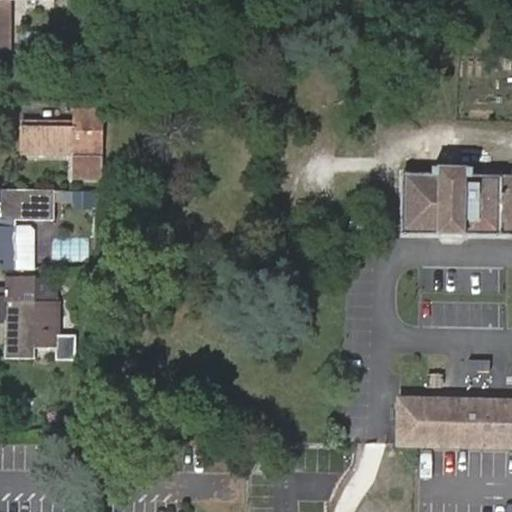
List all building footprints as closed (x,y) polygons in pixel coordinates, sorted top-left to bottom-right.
[(0,0),(0,50),(3,51),(3,1),(42,0),(0,0)] [(68,174),(98,173),(99,106),(69,105),(69,119),(18,119),(17,148),(68,149),(68,174)] [(462,236),(511,238),(511,175),(473,173),(473,167),(434,166),(434,172),(400,171),(399,234),(435,235),(435,224),(462,226),(462,236)] [(27,266),(29,229),(25,225),(11,224),(6,224),(6,217),(11,217),(49,218),(50,186),(0,185),(0,266),(10,267),(10,266),(27,266)] [(0,319),(4,319),(3,359),(33,359),(33,347),(56,347),(56,300),(34,300),(35,275),(5,275),(5,288),(0,287),(0,319)] [(56,281),(35,280),(34,300),(56,300),(56,281)] [(187,319),(187,359),(222,359),(222,319),(187,319)] [(398,447),(511,449),(511,398),(399,396),(398,447)]
